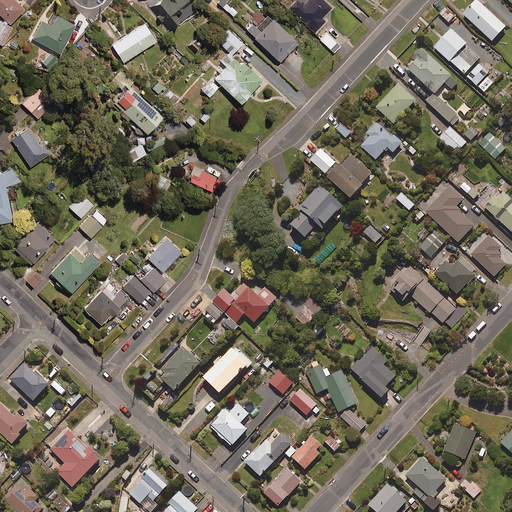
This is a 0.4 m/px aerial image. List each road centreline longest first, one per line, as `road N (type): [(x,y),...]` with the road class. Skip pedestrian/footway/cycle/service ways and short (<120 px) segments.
road 1 (residential): [(105,379),(198,280),(242,175),(414,0)]
road 2 (residential): [(511,299),(310,511)]
road 3 (residential): [(105,379),(243,511)]
